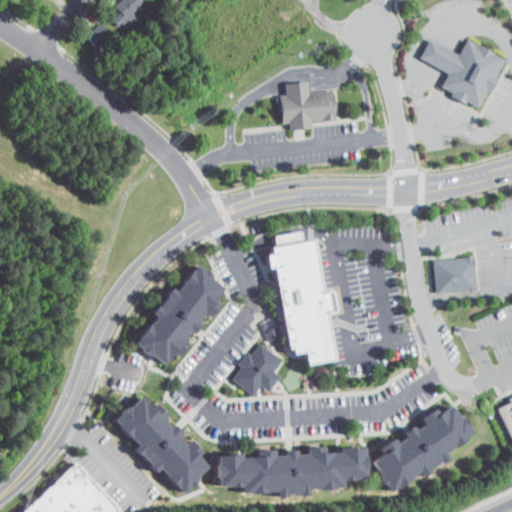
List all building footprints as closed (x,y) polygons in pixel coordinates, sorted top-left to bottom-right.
[(103,0),(108,6),(99,13),(107,21),(130,0),(103,0)] [(77,27),(88,40),(100,30),(89,18),(77,27)] [(429,38),(458,53),(448,71),(420,56),(429,38)] [(467,38),(505,58),(479,106),(441,86),(467,38)] [(321,83),(296,85),(295,74),(272,75),(273,87),(267,88),(269,116),(276,116),(277,122),(299,121),(298,114),(322,113),(321,83)] [(274,235),(300,231),(302,239),(275,244),(274,235)] [(311,238),(321,292),(329,290),(333,309),(325,310),(334,358),(306,363),(304,350),(293,352),(292,346),(289,347),(273,266),(268,267),(265,254),(271,253),(269,246),(311,238)] [(432,258),(472,254),(475,288),(435,291),(432,258)] [(120,336),(151,357),(159,345),(163,348),(179,325),(192,307),(196,310),(206,295),(202,293),(212,278),(181,257),(164,283),(158,279),(120,336)] [(224,357),(228,360),(218,372),(240,389),(269,352),(247,335),(237,348),(234,345),(224,357)] [(100,412),(124,439),(121,441),(142,464),(146,461),(169,485),(196,460),(185,449),(187,447),(168,426),(166,427),(152,411),(154,408),(142,395),(137,399),(127,388),(100,412)] [(380,485),(406,464),(410,469),(436,449),(434,447),(461,425),(439,396),(427,406),(422,401),(409,412),(410,414),(392,428),(393,429),(386,435),(381,430),(368,441),(371,445),(357,456),(380,485)] [(511,434),(499,407),(511,400),(511,434)] [(205,479),(229,478),(230,486),(264,485),(264,489),(297,488),(296,482),(330,481),(330,472),(354,471),(353,439),(328,440),(328,444),(312,445),(312,439),(294,440),(294,446),(284,447),(284,442),(272,443),(272,448),(262,448),(261,442),(244,443),(244,449),(228,450),(228,446),(203,447),(205,479)] [(22,511),(75,460),(118,508),(114,511),(22,511)]
